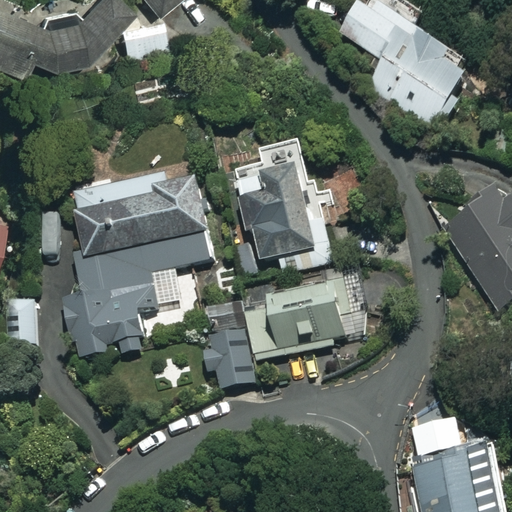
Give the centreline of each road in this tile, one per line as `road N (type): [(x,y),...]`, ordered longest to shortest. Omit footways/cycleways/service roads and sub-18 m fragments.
road 1 (residential): [(360,431),(416,347),(428,288),(423,253),(373,132),(265,0)]
road 2 (residential): [(360,431),(309,413),(264,413),(221,426),(140,471),(93,511)]
